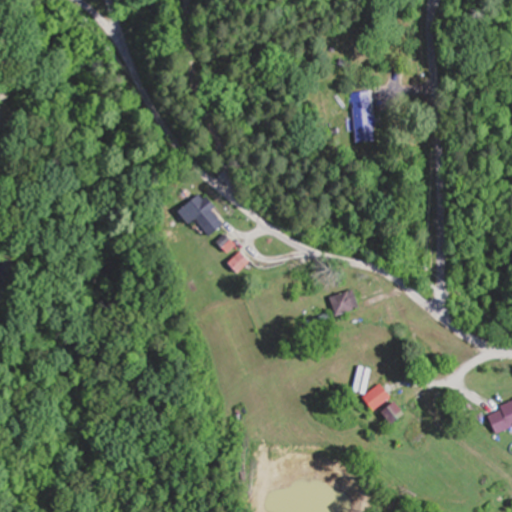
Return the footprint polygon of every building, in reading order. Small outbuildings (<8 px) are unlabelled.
[(377,91),(356,92),(360,143),(381,141),(377,91)] [(226,215),(203,192),(188,208),(210,230),(226,215)] [(244,273),(256,262),(245,250),(233,261),(244,273)] [(365,308),(359,289),(334,297),(340,316),(365,308)] [(397,399),(387,384),(370,396),(380,411),(397,399)] [(413,416),(406,404),(389,414),(396,426),(413,416)] [(511,430),(511,405),(494,413),(503,434),(511,430)]
